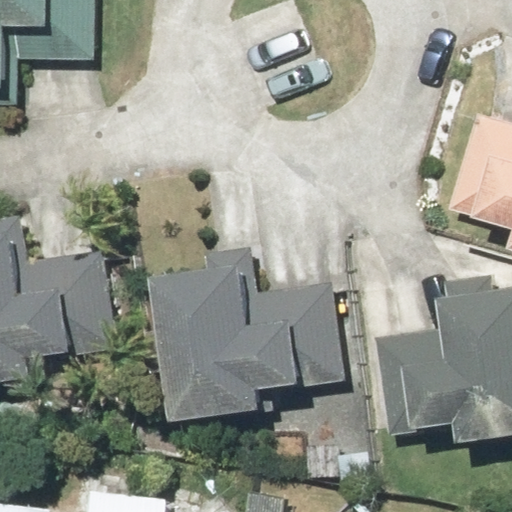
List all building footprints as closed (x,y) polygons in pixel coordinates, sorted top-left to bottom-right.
[(107,0),(0,0),(0,95),(22,96),(22,64),(106,66),(107,0)] [(461,215),(511,230),(511,123),(491,117),(461,215)] [(0,393),(54,386),(51,366),(128,356),(114,257),(39,267),(33,219),(0,223),(0,393)] [(270,297),(264,252),(206,260),(208,274),(167,280),(188,432),(276,420),(273,399),(357,388),(343,286),(270,297)] [(463,334),(388,342),(400,442),(473,433),(475,449),(511,444),(511,293),(459,300),(463,334)]
